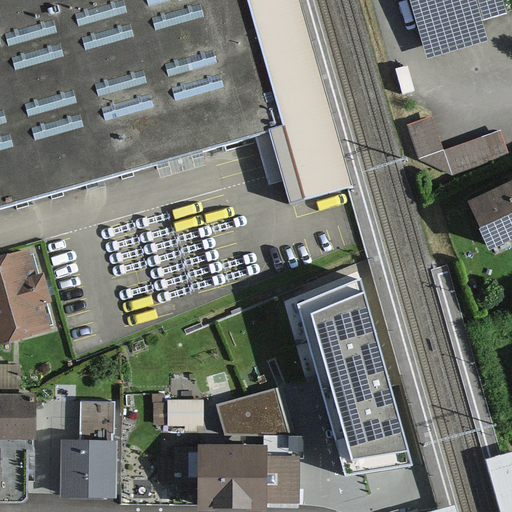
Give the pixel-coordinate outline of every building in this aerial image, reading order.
[(0,0),(0,212),(286,131),(248,0),(0,0)] [(405,0),(422,57),(481,41),(475,22),(505,14),(501,0),(405,0)] [(432,116),(406,125),(419,162),(452,183),(511,162),(511,153),(504,130),(444,150),(432,116)] [(511,184),(465,204),(488,258),(511,247),(511,184)] [(25,260),(0,267),(0,346),(49,331),(25,260)] [(360,281),(296,307),(341,475),(409,465),(360,281)] [(277,367),(235,365),(233,414),(188,413),(186,476),(288,479),(289,433),(275,432),(277,367)] [(33,371),(0,370),(0,416),(32,417),(33,371)] [(84,425),(60,424),(58,471),(104,473),(107,394),(85,393),(84,425)] [(171,400),(160,400),(159,424),(171,425),(171,400)] [(511,511),(511,452),(482,460),(497,511),(511,511)]
